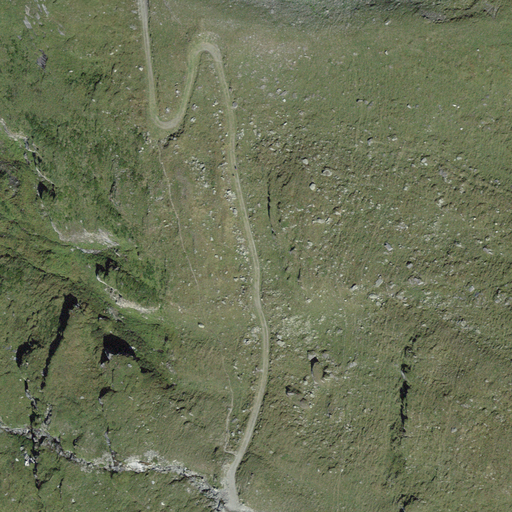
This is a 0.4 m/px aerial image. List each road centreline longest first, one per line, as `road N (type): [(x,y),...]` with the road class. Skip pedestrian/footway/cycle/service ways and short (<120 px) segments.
road 1 (track): [(158,130),(181,120),(201,48),(214,51),(226,88),(267,328),(267,386),(238,458)]
road 2 (track): [(142,0),(158,130)]
